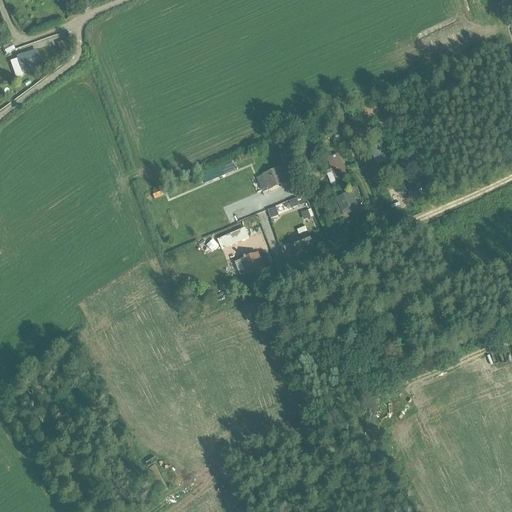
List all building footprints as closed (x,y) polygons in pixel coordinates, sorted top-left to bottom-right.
[(84,0),(83,0),(75,4),(79,13),(89,9),(84,0)] [(68,38),(59,40),(61,51),(70,50),(68,38)] [(15,43),(5,45),(7,53),(17,51),(15,43)] [(23,55),(29,53),(35,51),(36,51),(34,45),(28,47),(21,50),(23,55)] [(17,60),(22,73),(34,69),(41,67),(35,51),(23,55),(24,56),(17,59),(17,60)] [(17,60),(10,62),(16,79),(23,76),(22,73),(17,60)] [(16,93),(12,88),(3,95),(6,100),(16,93)] [(348,119),(345,114),(339,117),(341,122),(348,119)] [(329,128),(327,122),(326,122),(324,119),(320,121),(321,124),(319,125),(322,131),(329,128)] [(352,136),(345,139),(350,151),(357,148),(352,136)] [(389,161),(383,144),(370,149),(376,166),(389,161)] [(287,155),(285,148),(279,150),(282,157),(287,155)] [(242,163),(252,159),(250,153),(240,157),(242,163)] [(338,156),(327,160),(332,170),(326,172),(331,184),(346,178),(338,156)] [(225,164),(218,167),(222,177),(229,174),(225,164)] [(286,166),(280,169),(285,182),(292,180),(286,166)] [(204,181),(217,176),(213,167),(200,173),(204,181)] [(280,169),(257,179),(262,191),(285,182),(280,169)] [(402,184),(408,180),(404,175),(398,179),(402,184)] [(336,200),(341,212),(356,205),(353,200),(360,197),(355,187),(350,190),(352,193),(336,200)] [(292,210),(300,207),(297,199),(289,202),(292,210)] [(357,205),(356,205),(341,212),(344,217),(359,211),(357,205)] [(337,206),(328,210),(331,217),(340,213),(337,206)] [(271,219),(279,217),(277,209),(269,212),(271,219)] [(309,210),(301,213),(304,221),(312,218),(309,210)] [(313,247),(306,228),(299,231),(301,235),(292,239),(297,253),(313,247)] [(245,229),(218,240),(222,251),(249,239),(245,229)] [(282,247),(285,252),(294,247),(291,242),(282,247)] [(258,254),(235,264),(240,277),(243,276),(263,268),(258,254)] [(366,361),(364,357),(364,356),(360,346),(353,349),(358,360),(360,359),(362,363),(366,361)] [(380,359),(375,347),(364,353),(371,366),(376,363),(375,361),(380,359)] [(42,386),(34,392),(39,398),(47,392),(42,386)] [(148,469),(161,495),(167,491),(154,466),(148,469)] [(174,471),(167,476),(174,486),(181,481),(174,471)] [(87,484),(86,479),(81,477),(76,480),(76,486),(82,488),(87,484)]
